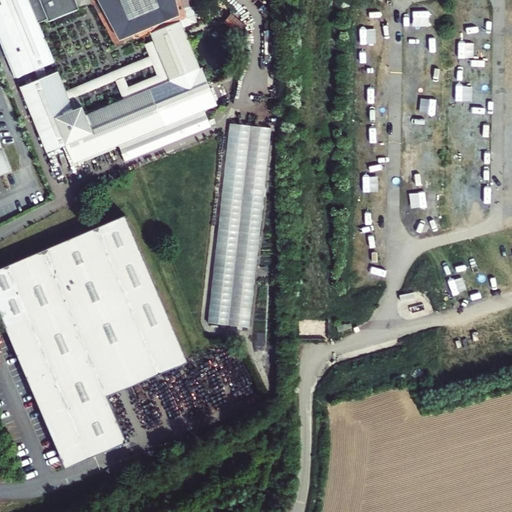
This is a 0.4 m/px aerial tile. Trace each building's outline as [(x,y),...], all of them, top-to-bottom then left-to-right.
[(45,65),(55,61),(38,22),(48,18),(49,21),(79,8),(75,0),(0,0),(0,34),(17,76),(35,69),(45,65)] [(68,93),(59,70),(48,74),(45,65),(35,69),(39,79),(21,86),(46,152),(65,144),(73,163),(120,144),(127,160),(211,128),(204,112),(216,107),(202,67),(197,57),(192,46),(184,25),(196,20),(192,2),(195,0),(75,0),(79,8),(93,2),(116,47),(152,33),(157,45),(170,80),(122,99),(87,114),(83,105),(73,108),(72,102),(68,93)] [(242,24),(226,12),(220,20),(237,32),(242,24)] [(170,80),(157,45),(146,49),(151,61),(68,93),(72,102),(116,85),(122,99),(170,80)] [(231,123),(208,322),(250,326),(273,128),(231,123)] [(0,135),(0,176),(14,171),(0,135)] [(125,215),(0,268),(0,310),(66,465),(126,441),(107,396),(187,361),(125,215)] [(299,337),(327,336),(326,320),(299,321),(299,337)]
